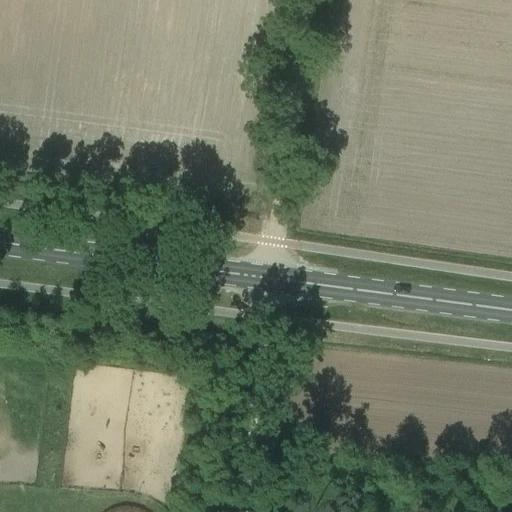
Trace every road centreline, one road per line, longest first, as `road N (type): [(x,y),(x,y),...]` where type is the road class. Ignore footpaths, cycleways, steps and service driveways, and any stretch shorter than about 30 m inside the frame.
road 1 (primary): [(511,310),(0,243)]
road 2 (track): [(273,242),(308,0)]
road 3 (track): [(262,318),(242,511)]
